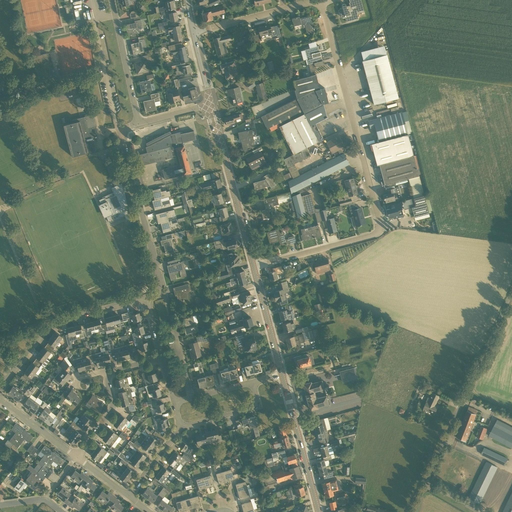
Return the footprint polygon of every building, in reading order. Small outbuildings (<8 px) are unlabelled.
[(174,4),(174,3),(173,0),(165,2),(167,9),(165,9),(164,8),(164,7),(158,8),(158,7),(153,8),(154,13),(161,12),(173,9),(176,9),(175,4),(174,4)] [(348,0),(350,5),(349,6),(346,6),(346,4),(344,4),(342,4),(342,6),(342,8),(340,8),(339,9),(342,18),(343,18),(345,18),(346,22),(347,22),(357,20),(358,18),(356,13),(359,12),(360,13),(364,12),(361,0),(348,0)] [(212,16),(225,13),(223,6),(206,10),(207,12),(202,13),(202,14),(203,14),(203,16),(203,17),(202,19),(203,20),(204,21),(204,22),(209,20),(210,21),(211,20),(212,20),(213,19),(212,16)] [(173,13),(173,9),(161,12),(162,15),(169,14),(170,17),(171,21),(178,19),(176,12),(173,13)] [(315,32),(310,16),(303,18),(300,19),(299,17),(296,17),(295,18),(292,19),(294,26),(304,24),(305,27),(307,34),(315,32)] [(129,36),(129,35),(140,33),(138,27),(142,26),(140,17),(134,18),(135,23),(126,25),(129,36)] [(171,28),(170,24),(163,26),(164,29),(168,28),(169,32),(168,32),(169,35),(173,34),(181,33),(179,26),(172,27),(171,28)] [(281,35),(278,25),(267,28),(266,25),(258,27),(260,36),(271,33),(272,37),(281,35)] [(175,41),(182,39),(181,33),(173,34),(174,38),(170,38),(171,42),(175,41)] [(228,41),(227,36),(221,38),(221,37),(213,39),(217,55),(225,53),(222,42),(228,41)] [(133,56),(133,55),(144,52),(141,41),(131,44),(133,56)] [(183,47),(182,43),(170,46),(170,45),(162,47),(163,47),(164,53),(167,52),(167,51),(172,50),(173,54),(178,53),(180,62),(189,60),(188,56),(188,55),(187,48),(186,47),(183,47)] [(318,52),(317,47),(305,50),(306,56),(308,55),(309,59),(319,56),(321,55),(320,52),(318,52)] [(51,68),(50,66),(52,65),(52,62),(49,63),(47,53),(33,57),(35,65),(37,71),(37,72),(40,71),(51,68)] [(374,105),(398,98),(387,54),(362,61),(374,105)] [(137,75),(138,75),(137,74),(148,71),(147,65),(150,64),(148,55),(142,56),(143,61),(135,63),(137,75)] [(311,72),(317,70),(316,67),(324,65),(323,61),(321,61),(319,56),(309,59),(307,59),(309,65),(311,72)] [(234,77),(232,67),(236,66),(234,61),(220,65),(221,69),(224,69),(226,79),(234,77)] [(185,63),(176,65),(176,68),(177,71),(179,71),(180,74),(191,72),(190,65),(186,66),(185,63)] [(38,76),(41,76),(43,81),(56,77),(54,67),(51,68),(40,71),(37,72),(38,76)] [(297,99),(315,90),(315,91),(320,89),(316,75),(310,76),(304,78),(293,80),(296,90),(295,90),(297,99)] [(151,84),(150,80),(139,82),(142,94),(142,93),(152,91),(155,90),(154,83),(151,84)] [(254,82),(252,80),(246,84),(249,89),(256,85),(255,85),(254,82)] [(263,83),(259,84),(255,85),(256,85),(260,101),(267,99),(263,83)] [(180,87),(184,102),(191,100),(191,101),(196,99),(198,99),(199,99),(197,91),(196,91),(196,89),(196,88),(196,87),(188,89),(187,86),(180,87)] [(242,101),(240,95),(241,94),(239,87),(227,90),(228,96),(232,95),(233,98),(234,104),(242,101)] [(297,99),(304,114),(279,127),(280,127),(294,155),(307,148),(306,148),(323,139),(315,124),(327,118),(327,117),(323,104),(329,103),(325,88),(320,89),(315,91),(315,90),(297,99)] [(170,104),(174,102),(174,101),(180,100),(178,89),(171,91),(172,93),(167,94),(170,104)] [(146,112),(155,110),(156,110),(155,102),(160,101),(158,93),(150,95),(151,99),(143,101),(146,112)] [(279,127),(304,114),(297,99),(261,117),(267,129),(269,128),(271,131),(280,127),(279,127)] [(402,112),(373,120),(368,121),(370,128),(375,127),(379,142),(408,134),(402,112)] [(226,125),(234,122),(234,120),(243,118),(241,113),(225,118),(226,123),(226,122),(227,124),(226,124),(226,125)] [(97,126),(96,123),(93,114),(72,120),(73,123),(64,125),(72,157),(88,153),(88,152),(96,150),(94,143),(93,140),(97,139),(96,136),(97,136),(96,134),(95,134),(94,127),(97,126)] [(195,139),(196,139),(194,130),(190,131),(190,132),(181,134),(180,133),(170,135),(169,133),(146,143),(148,145),(146,147),(147,153),(138,155),(140,155),(142,165),(143,165),(142,165),(172,157),(172,158),(173,157),(172,156),(175,156),(178,165),(164,169),(165,172),(163,172),(165,179),(180,175),(181,179),(192,176),(185,152),(186,151),(187,150),(185,148),(185,149),(183,141),(195,138),(195,139)] [(253,137),(252,130),(238,132),(238,133),(239,133),(240,139),(239,139),(241,139),(242,142),(241,142),(243,150),(251,149),(250,147),(253,147),(255,147),(253,137)] [(414,156),(408,134),(379,142),(370,144),(371,148),(372,148),(377,165),(379,165),(414,156)] [(338,141),(336,137),(326,142),(332,153),(321,158),(324,164),(336,157),(333,153),(338,151),(340,155),(344,153),(341,148),(344,147),(342,143),(343,143),(340,138),(341,139),(338,141)] [(304,159),(311,156),(307,148),(294,155),(283,160),(290,172),(292,177),(293,179),(300,176),(294,163),(303,158),(304,159)] [(251,167),(263,160),(264,160),(260,152),(254,155),(255,156),(247,160),(251,167)] [(288,182),(291,193),(308,185),(349,164),(344,153),(340,155),(336,157),(324,164),(300,176),(293,179),(288,182)] [(394,186),(409,182),(413,198),(424,195),(414,156),(379,165),(383,181),(381,181),(382,186),(382,185),(383,185),(384,187),(389,186),(393,185),(394,185),(394,186)] [(276,185),(268,173),(264,176),(266,180),(262,181),(262,180),(253,183),(255,190),(270,186),(271,188),(276,185)] [(213,189),(222,186),(219,178),(211,181),(205,183),(205,184),(203,185),(203,189),(213,187),(213,189)] [(340,206),(352,203),(350,196),(356,194),(354,187),(355,187),(353,178),(345,181),(348,192),(337,195),(340,206)] [(106,217),(109,223),(124,216),(126,220),(131,218),(122,183),(112,188),(113,189),(112,189),(114,193),(115,195),(106,199),(105,197),(99,200),(101,205),(100,206),(105,217),(106,217)] [(161,188),(152,190),(154,197),(155,196),(156,200),(161,198),(172,195),(173,195),(172,194),(171,190),(167,191),(167,190),(162,191),(161,188)] [(395,200),(395,199),(398,198),(395,188),(387,190),(389,194),(383,195),(384,199),(385,199),(386,203),(395,200)] [(222,198),(221,193),(210,196),(212,203),(213,202),(214,208),(226,205),(225,205),(223,198),(222,198)] [(301,196),(300,193),(292,197),(294,202),(296,210),(298,217),(315,213),(320,211),(322,211),(321,209),(314,209),(310,194),(301,196)] [(429,213),(424,195),(413,198),(402,201),(402,203),(404,208),(404,209),(412,207),(414,217),(429,213)] [(275,211),(274,206),(279,205),(276,196),(267,198),(268,203),(264,204),(265,208),(266,208),(267,210),(261,211),(263,219),(267,218),(268,222),(276,220),(274,216),(272,216),(271,212),(275,211)] [(167,202),(167,200),(162,202),(161,198),(156,200),(152,201),(154,207),(156,207),(156,210),(171,206),(170,201),(167,202)] [(400,203),(394,204),(395,207),(386,210),(387,210),(388,213),(387,213),(389,218),(396,216),(396,218),(404,216),(402,208),(404,208),(402,203),(400,203)] [(357,209),(356,206),(349,208),(352,217),(355,216),(357,226),(354,226),(354,227),(360,225),(361,225),(364,224),(362,217),(364,217),(361,208),(357,209)] [(227,213),(226,208),(215,210),(217,217),(219,217),(220,221),(227,219),(226,216),(228,216),(227,213),(228,213),(227,213)] [(169,221),(168,218),(173,217),(172,215),(176,215),(174,209),(156,214),(158,224),(161,223),(169,221)] [(328,219),(326,210),(322,211),(320,211),(322,221),(325,220),(329,234),(337,231),(334,218),(328,219)] [(175,225),(178,224),(177,219),(169,221),(161,223),(162,226),(161,227),(163,233),(171,231),(171,227),(175,226),(175,225)] [(231,227),(230,222),(220,225),(223,239),(228,238),(228,235),(228,234),(228,232),(232,231),(232,230),(233,230),(232,228),(231,227)] [(321,236),(319,227),(318,225),(301,230),(302,235),(301,235),(302,241),(314,238),(315,238),(315,237),(320,236),(321,236)] [(284,240),(281,229),(267,232),(268,237),(270,244),(277,242),(277,241),(279,240),(281,246),(295,242),(294,236),(288,238),(288,239),(284,240)] [(173,239),(172,236),(172,234),(165,235),(166,239),(160,241),(162,246),(164,245),(165,251),(165,252),(166,252),(166,254),(174,252),(170,239),(173,239)] [(224,243),(223,239),(215,241),(216,245),(221,244),(223,250),(237,247),(235,240),(224,243)] [(232,254),(232,253),(227,254),(229,258),(225,259),(226,262),(229,261),(231,266),(240,263),(241,262),(241,261),(241,260),(240,259),(239,259),(238,259),(237,256),(236,256),(235,253),(232,254)] [(330,270),(327,259),(322,260),(322,261),(321,262),(321,261),(317,261),(318,262),(314,263),(315,270),(316,270),(317,274),(330,270)] [(186,276),(183,262),(167,266),(171,280),(175,279),(173,274),(180,272),(181,278),(186,276)] [(271,281),(278,279),(281,278),(279,273),(282,272),(280,266),(275,268),(275,271),(269,273),(271,281)] [(241,280),(240,278),(246,277),(245,274),(245,273),(245,272),(244,272),(244,271),(235,273),(237,277),(230,279),(230,282),(237,280),(238,281),(241,280)] [(247,283),(246,277),(240,278),(241,280),(238,281),(237,280),(230,282),(226,283),(227,288),(233,286),(233,285),(238,283),(239,286),(247,283)] [(285,299),(284,293),(289,291),(287,281),(279,283),(279,284),(277,285),(281,289),(281,290),(274,292),(276,300),(277,299),(277,301),(280,300),(281,304),(288,303),(287,298),(285,299)] [(190,303),(188,293),(192,292),(189,284),(173,288),(175,296),(178,295),(181,307),(181,305),(190,303)] [(231,294),(225,296),(217,299),(214,300),(212,301),(214,306),(231,301),(230,299),(237,297),(238,299),(239,299),(240,303),(243,303),(243,304),(252,302),(250,296),(251,296),(250,292),(240,295),(239,292),(231,294)] [(293,310),(292,310),(291,305),(285,306),(286,310),(279,312),(280,316),(280,319),(281,319),(281,320),(288,318),(291,317),(291,316),(294,315),(293,310)] [(241,310),(240,306),(232,308),(231,306),(223,309),(225,315),(241,310)] [(133,314),(132,311),(121,314),(123,320),(123,321),(128,320),(127,319),(132,318),(133,322),(141,320),(139,313),(133,314)] [(120,321),(118,315),(112,317),(114,324),(117,323),(118,328),(125,326),(123,321),(123,320),(120,321)] [(194,323),(193,316),(187,318),(183,319),(186,328),(184,328),(185,335),(199,331),(197,323),(194,323)] [(105,331),(111,330),(115,329),(114,324),(112,317),(105,318),(106,324),(104,325),(105,331)] [(245,327),(253,325),(251,317),(240,321),(239,321),(240,324),(235,326),(234,324),(229,326),(231,333),(232,332),(233,333),(236,332),(236,330),(245,327)] [(93,322),(95,329),(98,328),(99,333),(102,332),(104,331),(105,331),(104,325),(101,326),(99,320),(93,322)] [(92,335),(92,333),(96,333),(95,329),(93,322),(86,323),(88,329),(85,330),(86,336),(88,336),(90,335),(92,335)] [(294,325),(293,322),(290,323),(290,322),(282,324),(284,332),(292,330),(294,329),(295,327),(295,325),(294,325)] [(82,331),(80,325),(74,327),(76,334),(76,337),(80,336),(80,338),(86,336),(85,330),(82,331)] [(139,337),(139,334),(145,333),(143,326),(135,328),(135,329),(134,333),(132,333),(134,340),(134,342),(137,341),(142,340),(142,337),(139,337)] [(68,346),(71,345),(70,340),(73,340),(73,338),(76,337),(76,334),(74,327),(67,328),(68,334),(65,335),(68,346)] [(317,336),(315,329),(312,330),(302,332),(302,334),(298,335),(293,337),(293,336),(286,338),(288,347),(296,345),(295,344),(300,343),(305,342),(304,341),(314,338),(316,337),(317,336)] [(58,342),(62,337),(55,332),(51,337),(58,342)] [(244,340),(242,334),(235,336),(236,340),(237,344),(238,347),(246,345),(248,351),(257,348),(254,337),(244,340)] [(53,350),(58,342),(51,337),(47,342),(49,343),(47,346),(46,345),(47,346),(53,350)] [(114,349),(111,339),(108,340),(109,344),(110,347),(110,350),(112,356),(115,355),(117,361),(123,359),(120,347),(114,349)] [(143,343),(142,340),(137,341),(138,345),(139,344),(140,348),(135,350),(137,356),(144,354),(143,351),(149,349),(147,342),(143,343)] [(201,356),(197,342),(189,344),(190,348),(189,348),(189,349),(190,349),(193,358),(192,358),(201,356)] [(123,359),(130,358),(128,351),(131,351),(130,345),(120,347),(123,359)] [(53,350),(47,346),(46,348),(44,347),(40,352),(47,358),(51,352),(53,350)] [(104,364),(111,363),(109,356),(112,356),(110,350),(101,352),(104,364)] [(41,365),(47,358),(40,352),(36,357),(38,359),(36,361),(35,360),(35,361),(36,361),(47,370),(41,365)] [(104,364),(101,352),(91,355),(93,361),(96,360),(98,366),(104,364)] [(296,365),(297,371),(305,369),(305,368),(307,368),(312,367),(309,354),(304,355),(301,356),(294,357),(295,363),(296,363),(297,363),(298,365),(297,365),(296,365)] [(85,369),(92,368),(90,361),(93,361),(91,355),(86,356),(86,358),(83,359),(83,361),(85,369)] [(258,360),(257,356),(250,358),(252,365),(254,373),(262,371),(260,363),(259,363),(258,360)] [(79,371),(85,369),(83,361),(83,359),(82,357),(78,358),(72,360),(74,366),(77,365),(79,371)] [(62,360),(58,365),(64,370),(68,365),(62,360)] [(47,370),(36,361),(34,364),(32,362),(28,367),(35,373),(39,368),(45,373),(47,370)] [(205,377),(201,362),(193,364),(194,367),(198,366),(199,370),(201,378),(197,379),(199,388),(207,386),(205,377)] [(247,375),(254,373),(252,365),(244,367),(247,375)] [(31,379),(35,373),(28,367),(24,373),(26,374),(24,377),(23,376),(27,379),(29,381),(31,379)] [(231,379),(238,377),(236,369),(228,371),(231,379)] [(72,376),(65,370),(57,380),(63,385),(68,379),(69,379),(72,376)] [(223,381),(231,379),(228,371),(221,373),(223,381)] [(143,379),(149,378),(150,382),(157,380),(155,373),(149,375),(148,372),(142,373),(143,379)] [(207,386),(215,384),(212,375),(205,377),(207,386)] [(130,387),(127,377),(115,381),(117,387),(123,386),(124,389),(130,387)] [(323,388),(321,381),(311,384),(311,382),(303,384),(310,410),(318,408),(317,407),(328,404),(326,397),(317,399),(315,391),(323,388)] [(47,394),(50,389),(41,383),(38,388),(47,394)] [(153,390),(152,385),(153,384),(151,385),(146,386),(146,388),(148,394),(150,401),(158,399),(157,396),(161,395),(159,388),(153,390)] [(36,388),(34,386),(30,391),(27,396),(29,397),(23,405),(29,409),(35,401),(30,397),(36,388)] [(13,397),(19,389),(16,387),(14,389),(12,387),(8,393),(13,397)] [(120,400),(128,398),(130,397),(132,396),(130,387),(124,389),(124,392),(118,393),(120,400)] [(27,396),(30,391),(28,389),(25,393),(19,389),(13,397),(19,401),(24,394),(27,396)] [(71,390),(66,397),(72,403),(75,405),(80,399),(74,394),(75,393),(71,390)] [(435,404),(439,396),(432,393),(428,403),(426,402),(423,409),(422,411),(433,416),(434,413),(434,414),(437,407),(433,405),(434,404),(435,404)] [(103,407),(100,405),(102,402),(93,396),(87,402),(91,405),(96,409),(96,410),(99,413),(103,407)] [(131,401),(130,397),(128,398),(120,400),(122,406),(128,405),(129,408),(135,406),(133,400),(131,401)] [(159,405),(158,399),(150,401),(147,402),(147,405),(149,406),(151,405),(152,409),(156,408),(157,412),(155,412),(156,416),(162,414),(161,411),(165,410),(163,403),(159,405)] [(40,405),(35,401),(29,409),(34,413),(40,406),(42,407),(46,403),(43,401),(40,405)] [(44,421),(48,415),(49,415),(50,413),(51,411),(48,409),(46,407),(48,404),(46,403),(42,407),(44,409),(39,416),(44,421)] [(476,414),(477,410),(469,407),(457,438),(466,441),(477,414),(476,414)] [(49,425),(55,417),(50,413),(49,415),(48,415),(44,421),(49,425)] [(84,415),(85,416),(82,420),(89,426),(92,421),(89,419),(90,416),(85,413),(84,415)] [(130,422),(127,420),(121,415),(117,420),(123,425),(127,427),(130,422)] [(255,416),(253,417),(249,418),(249,417),(248,417),(248,418),(240,420),(239,420),(235,421),(238,429),(242,428),(241,425),(243,425),(243,426),(249,424),(250,428),(257,426),(256,422),(257,421),(256,418),(255,418),(255,416)] [(161,420),(160,417),(155,419),(156,424),(157,427),(158,432),(166,430),(165,427),(169,425),(167,419),(161,420)] [(79,418),(75,423),(73,421),(71,423),(80,430),(82,428),(85,430),(89,426),(82,420),(80,419),(79,418)] [(316,433),(327,430),(324,419),(314,421),(315,426),(316,433)] [(511,426),(498,419),(489,436),(511,448),(511,426)] [(120,430),(123,425),(117,420),(113,425),(120,430)] [(24,430),(16,423),(11,429),(15,433),(9,441),(7,440),(4,444),(10,449),(13,444),(25,429),(24,429),(24,430)] [(71,423),(70,426),(75,429),(71,434),(72,434),(78,439),(82,435),(78,432),(80,430),(71,423)] [(483,440),(488,429),(481,426),(477,438),(483,440)] [(29,443),(33,437),(25,430),(25,429),(13,444),(18,448),(24,439),(29,443)] [(115,441),(117,438),(115,436),(116,434),(110,429),(106,434),(115,441)] [(222,440),(219,429),(219,430),(208,433),(208,434),(206,434),(200,436),(199,434),(195,436),(198,446),(202,445),(202,444),(212,441),(212,442),(222,440)] [(289,445),(285,429),(281,430),(279,431),(281,438),(273,440),(275,447),(283,445),(283,447),(289,445)] [(71,434),(66,430),(64,432),(66,434),(64,436),(64,437),(68,440),(68,439),(75,444),(78,439),(72,434),(71,434)] [(330,442),(327,430),(316,433),(318,439),(325,438),(326,443),(330,442)] [(118,456),(121,453),(112,446),(115,441),(106,434),(103,439),(111,446),(110,448),(114,452),(114,453),(118,456)] [(148,434),(144,439),(147,442),(153,446),(157,441),(151,436),(149,434),(148,434)] [(137,450),(139,447),(134,444),(130,441),(128,443),(131,445),(136,449),(137,450)] [(184,454),(188,458),(190,455),(188,453),(192,448),(182,441),(178,446),(185,452),(183,454),(184,454)] [(153,446),(147,442),(143,447),(149,452),(153,446)] [(53,452),(45,445),(40,451),(45,455),(38,463),(42,466),(43,466),(54,452),(53,451),(53,452)] [(107,451),(105,450),(98,445),(94,450),(103,457),(107,452),(112,455),(114,453),(109,449),(107,451)] [(328,449),(327,446),(320,448),(319,449),(318,448),(313,450),(314,455),(315,455),(322,453),(323,457),(329,455),(329,454),(333,453),(332,448),(328,449)] [(504,466),(508,458),(484,447),(481,455),(504,466)] [(102,468),(104,466),(100,462),(103,457),(94,450),(90,456),(99,462),(97,464),(102,468)] [(139,452),(137,450),(133,455),(142,462),(146,456),(139,451),(139,452)] [(268,464),(273,461),(286,456),(285,450),(271,454),(272,457),(266,459),(268,464)] [(182,457),(175,451),(171,456),(177,461),(180,463),(181,464),(185,459),(187,460),(186,461),(188,463),(191,460),(188,458),(184,454),(182,457)] [(58,465),(62,459),(54,452),(43,466),(42,466),(38,472),(41,474),(47,479),(53,471),(50,469),(49,471),(47,470),(53,461),(58,465)] [(127,463),(129,460),(124,457),(125,456),(121,453),(118,456),(122,459),(127,463)] [(137,467),(142,462),(133,455),(129,460),(131,462),(137,467)] [(298,466),(296,461),(294,455),(287,457),(289,464),(290,467),(289,467),(290,469),(298,466)] [(332,459),(331,459),(330,455),(329,455),(323,457),(323,460),(316,462),(318,469),(330,466),(328,460),(332,459)] [(180,464),(180,463),(177,461),(171,456),(167,462),(174,467),(172,469),(177,473),(179,471),(176,469),(180,464)] [(130,477),(134,472),(125,465),(127,463),(122,459),(120,461),(123,463),(121,466),(126,469),(124,472),(130,477)] [(479,504),(482,499),(497,467),(486,462),(469,498),(479,504)] [(35,490),(38,486),(37,485),(40,481),(37,478),(41,474),(38,472),(29,465),(27,468),(31,471),(27,475),(27,476),(28,477),(24,482),(27,484),(35,490)] [(181,476),(177,473),(172,469),(170,472),(169,471),(170,471),(163,466),(159,472),(166,476),(165,477),(169,479),(173,474),(175,476),(179,479),(181,476)] [(301,476),(298,466),(290,469),(289,467),(286,468),(283,469),(271,473),(272,477),(276,476),(278,482),(292,478),(292,479),(293,479),(294,479),(301,476)] [(330,466),(318,469),(320,475),(321,475),(322,479),(335,475),(334,470),(331,471),(330,466)] [(226,482),(234,479),(231,469),(223,472),(226,482)] [(510,484),(511,478),(511,473),(502,469),(488,502),(495,505),(505,482),(510,484)] [(80,474),(75,471),(73,473),(71,471),(68,474),(71,476),(70,477),(79,483),(80,482),(82,483),(87,477),(81,472),(80,474)] [(117,475),(112,472),(110,474),(115,478),(117,476),(126,482),(130,477),(124,472),(121,475),(118,473),(117,475)] [(165,477),(166,476),(159,472),(155,477),(162,482),(165,477)] [(219,484),(226,482),(223,472),(216,474),(219,484)] [(207,487),(214,485),(211,475),(204,478),(207,487)] [(7,476),(6,478),(3,481),(15,491),(16,489),(20,492),(27,484),(24,482),(18,477),(15,481),(16,482),(15,484),(9,479),(9,478),(7,476)] [(92,493),(96,487),(91,483),(93,481),(87,477),(82,483),(84,485),(83,486),(92,493)] [(199,490),(207,487),(204,478),(196,480),(199,490)] [(336,480),(322,484),(323,490),(332,488),(334,487),(336,487),(337,487),(336,480)] [(246,485),(245,482),(235,485),(238,492),(248,489),(246,485)] [(170,492),(172,489),(163,483),(161,485),(164,487),(166,489),(170,492)] [(300,487),(299,484),(294,486),(294,489),(291,490),(286,491),(289,499),(293,498),(293,497),(296,496),(305,494),(304,490),(304,489),(303,488),(303,486),(300,487)] [(147,498),(152,492),(154,490),(149,486),(148,486),(142,494),(147,498)] [(333,492),(337,491),(336,487),(334,487),(332,488),(323,490),(325,497),(333,495),(333,492)] [(67,504),(72,497),(69,495),(70,494),(62,488),(60,491),(58,494),(62,497),(61,499),(67,504)] [(171,492),(170,492),(166,489),(161,496),(163,498),(167,493),(169,495),(171,492)] [(240,500),(250,497),(248,489),(238,492),(240,500)] [(109,504),(114,497),(108,493),(107,495),(102,491),(98,497),(106,503),(107,502),(109,504)] [(152,502),(157,496),(152,492),(147,498),(152,502)] [(511,511),(511,492),(502,511),(511,511)] [(193,508),(201,506),(198,496),(190,498),(193,508)] [(74,499),(72,497),(67,504),(72,508),(74,506),(79,510),(83,504),(75,498),(74,499)] [(117,511),(119,511),(123,507),(118,504),(120,502),(114,497),(109,504),(112,506),(110,507),(117,511)] [(186,510),(193,508),(190,498),(183,500),(186,510)] [(162,510),(167,504),(162,500),(157,506),(162,510)] [(178,511),(180,511),(186,510),(183,500),(176,502),(178,511)] [(243,511),(253,509),(251,501),(241,504),(243,511)] [(285,510),(288,509),(292,508),(294,507),(295,507),(293,502),(285,505),(286,508),(285,508),(285,510)]
